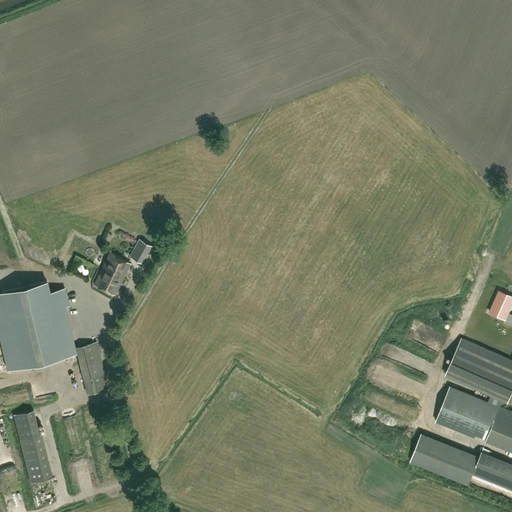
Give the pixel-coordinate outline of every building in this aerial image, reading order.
[(143,262),(152,246),(139,240),(131,255),(143,262)] [(115,294),(131,263),(110,251),(104,263),(95,283),(115,294)] [(0,334),(8,369),(76,353),(65,306),(69,305),(64,288),(49,292),(47,280),(0,291),(0,334)] [(505,299),(497,295),(490,311),(506,318),(509,312),(511,304),(511,295),(507,294),(505,299)] [(511,359),(462,337),(445,374),(491,394),(488,401),(450,385),(436,421),(475,436),(476,433),(487,437),(486,440),(511,451),(511,410),(499,405),(502,399),(511,403),(511,359)] [(87,393),(108,388),(97,342),(76,347),(87,393)] [(39,432),(33,408),(14,413),(30,480),(52,475),(41,432),(39,432)] [(95,412),(86,416),(92,430),(100,426),(95,412)] [(470,471),(477,449),(420,429),(412,451),(470,471)] [(98,446),(107,443),(104,436),(95,439),(98,446)] [(97,456),(91,457),(97,486),(108,483),(106,477),(111,476),(105,448),(96,450),(97,456)] [(85,462),(84,462),(84,451),(75,451),(76,469),(86,468),(85,462)] [(511,489),(511,467),(479,455),(472,473),(511,489)] [(50,476),(43,480),(47,486),(54,481),(50,476)]
